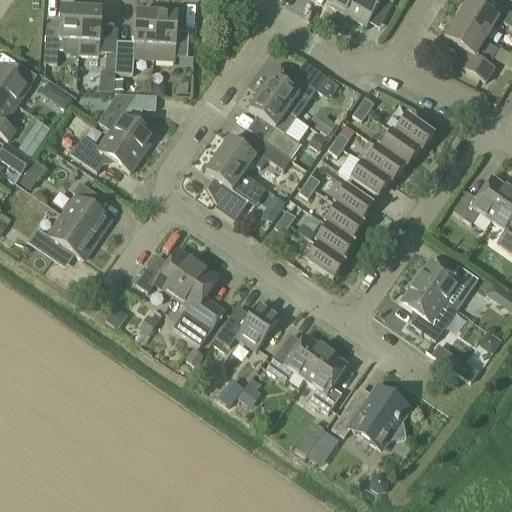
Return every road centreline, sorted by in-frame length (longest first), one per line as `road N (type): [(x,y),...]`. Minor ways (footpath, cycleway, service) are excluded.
road 1 (residential): [(352,328),(488,129)]
road 2 (residential): [(352,328),(175,206)]
road 3 (residential): [(175,206),(193,148),(266,22)]
road 4 (residential): [(266,22),(343,67),(388,64)]
road 5 (residential): [(101,305),(175,206)]
road 6 (residential): [(388,64),(472,111),(488,129)]
